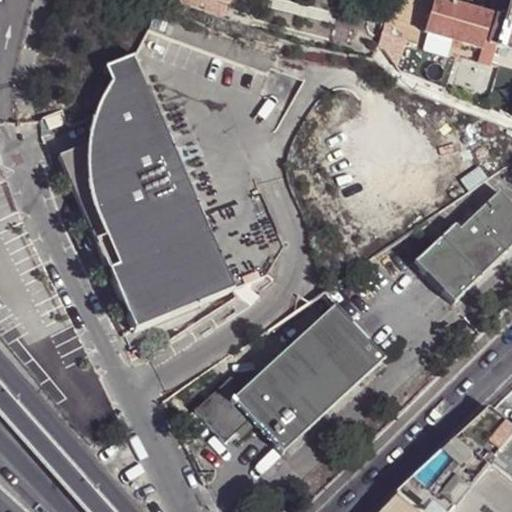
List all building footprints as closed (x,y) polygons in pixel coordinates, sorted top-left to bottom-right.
[(177,0),(175,3),(204,14),(208,2),(204,0),(177,0)] [(511,0),(510,0),(502,25),(493,52),(511,57),(511,0)] [(204,14),(221,20),(226,7),(208,2),(204,14)] [(480,48),(490,21),(432,4),(421,39),(478,56),(480,48)] [(493,52),(502,25),(490,21),(480,48),(493,52)] [(493,52),(480,48),(478,56),(473,70),(486,74),(493,52)] [(132,335),(232,292),(132,58),(98,72),(105,84),(97,95),(89,107),(82,123),(47,137),(132,335)] [(429,78),(427,84),(437,89),(439,82),(429,78)] [(47,131),(63,124),(59,114),(43,121),(47,131)] [(454,228),(413,266),(452,308),(511,250),(511,210),(497,194),(496,195),(496,196),(458,232),(454,228)] [(335,308),(243,394),(231,404),(249,423),(254,428),(281,457),(384,362),(335,308)] [(231,404),(243,394),(230,381),(193,415),(224,447),(237,434),(249,423),(231,404)] [(511,428),(492,412),(476,427),(505,450),(511,442),(511,428)] [(254,428),(249,423),(237,434),(242,439),(254,428)] [(476,427),(401,498),(419,511),(454,511),(505,450),(476,427)] [(511,511),(511,442),(505,450),(454,511),(511,511)] [(419,511),(401,498),(386,511),(419,511)]
